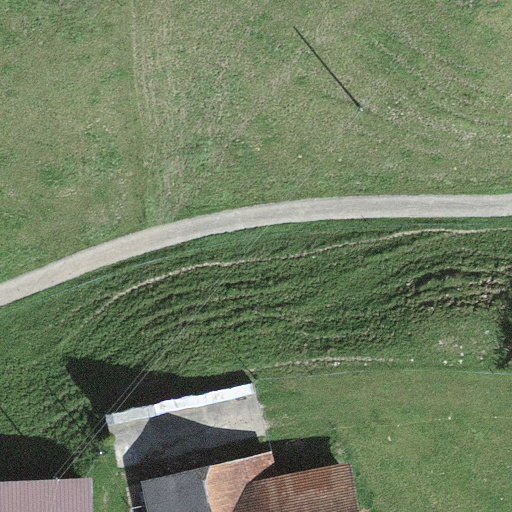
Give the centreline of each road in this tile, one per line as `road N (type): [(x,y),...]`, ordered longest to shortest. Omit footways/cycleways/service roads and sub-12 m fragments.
road 1 (track): [(0,293),(115,249),(280,212),(511,207)]
road 2 (track): [(511,437),(404,420),(315,416),(230,424),(122,466),(115,511)]
